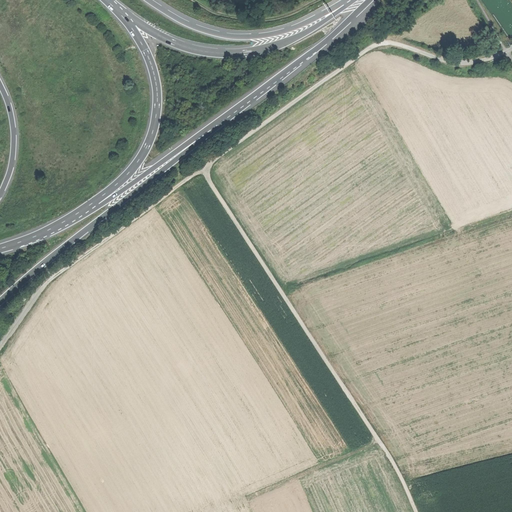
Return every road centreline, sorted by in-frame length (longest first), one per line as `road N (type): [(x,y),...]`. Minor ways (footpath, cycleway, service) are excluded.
road 1 (track): [(507,52),(456,63),(395,43),(371,45),(202,167),(401,467),(420,511)]
road 2 (trunk): [(0,301),(272,81)]
road 3 (primary): [(46,230),(113,187),(152,134),(150,61),(106,0)]
road 4 (primary): [(354,0),(283,44),(243,53),(173,42),(106,0)]
road 5 (track): [(202,167),(50,277),(0,347)]
road 6 (primary): [(46,230),(105,201),(272,81)]
road 7 (motorway): [(346,0),(295,28),(252,36),(193,26),(147,0)]
road 8 (track): [(318,0),(259,21),(191,0)]
road 9 (primary): [(272,81),(369,0)]
